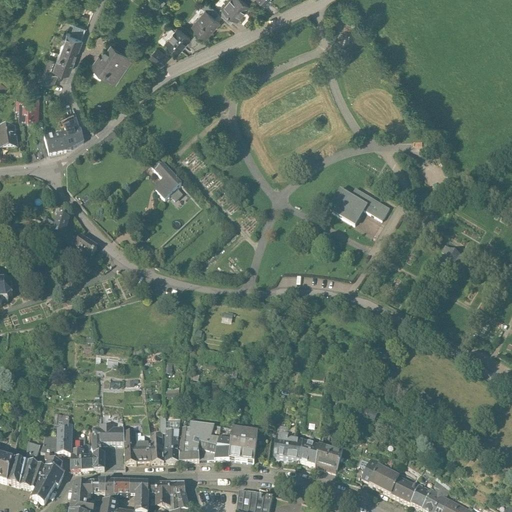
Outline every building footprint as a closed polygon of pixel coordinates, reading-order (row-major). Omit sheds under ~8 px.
[(198,5),(205,11),(214,18),(218,13),(217,12),(203,0),(198,5)] [(252,5),(245,0),(226,0),(221,7),(234,18),(239,22),(252,5)] [(234,18),(221,7),(217,12),(218,13),(230,23),(234,18)] [(84,10),(77,26),(85,29),(91,13),(84,10)] [(214,18),(205,11),(192,26),(206,37),(219,22),(214,18)] [(74,25),(70,36),(80,40),(85,29),(77,26),(74,25)] [(190,40),(176,29),(164,43),(178,55),(190,40)] [(67,35),(60,52),(75,58),(82,41),(80,40),(70,36),(67,35)] [(132,59),(111,45),(102,58),(99,56),(91,68),(115,84),(132,59)] [(168,58),(157,49),(149,58),(160,67),(168,58)] [(68,74),(75,58),(60,52),(53,69),(68,74)] [(46,58),(42,70),(48,72),(51,65),(48,64),(50,60),(46,58)] [(38,79),(51,88),(56,76),(48,72),(42,70),(38,79)] [(38,123),(38,98),(17,97),(17,105),(20,105),(20,122),(38,123)] [(61,121),(66,137),(81,132),(76,117),(61,121)] [(67,153),(84,142),(81,132),(66,137),(45,143),(50,158),(67,153)] [(14,135),(0,138),(0,156),(17,153),(14,135)] [(150,169),(157,176),(164,170),(157,162),(150,169)] [(181,188),(164,170),(157,176),(165,184),(156,193),(166,203),(181,188)] [(389,212),(355,192),(351,200),(340,193),(328,214),(355,230),(364,215),(382,225),(389,212)] [(54,236),(64,241),(66,237),(71,220),(60,217),(54,236)] [(74,242),(66,237),(64,241),(72,246),(74,242)] [(99,248),(82,238),(76,248),(92,259),(99,248)] [(464,260),(446,249),(441,256),(445,258),(442,263),(453,270),(456,265),(460,267),(464,260)] [(292,287),(292,286),(298,287),(298,279),(286,278),(286,287),(292,287)] [(0,316),(2,313),(1,309),(1,308),(5,307),(7,310),(8,309),(7,306),(10,303),(12,303),(13,302),(11,301),(10,295),(13,294),(12,293),(10,293),(6,290),(6,288),(5,288),(4,290),(0,290),(0,316)] [(151,355),(133,358),(134,364),(152,361),(151,355)] [(54,434),(58,434),(58,442),(58,458),(58,459),(71,460),(72,431),(69,431),(70,423),(55,421),(54,434)] [(165,427),(165,437),(165,446),(165,455),(166,466),(177,466),(177,455),(179,428),(165,427)] [(213,430),(188,427),(188,433),(194,434),(194,440),(190,440),(190,453),(198,453),(199,464),(208,463),(209,456),(207,456),(207,454),(210,440),(213,430)] [(232,434),(213,430),(210,440),(212,442),(219,443),(230,445),(232,434)] [(92,447),(101,448),(124,448),(124,438),(124,435),(113,435),(113,431),(100,431),(100,434),(92,434),(92,447)] [(182,433),(179,453),(190,453),(190,440),(194,440),(194,434),(188,433),(182,433)] [(257,438),(232,434),(230,445),(229,462),(254,466),(257,438)] [(277,462),(299,465),(302,447),(293,445),(295,442),(295,438),(288,437),(287,443),(276,441),(274,457),(277,458),(277,462)] [(151,466),(150,450),(150,448),(135,448),(135,438),(124,438),(124,448),(125,468),(136,467),(151,466)] [(150,450),(151,466),(164,466),(162,439),(150,440),(150,448),(150,450)] [(216,455),(219,443),(212,442),(210,440),(207,454),(216,455)] [(72,454),(84,454),(84,448),(84,441),(73,441),(72,454)] [(58,458),(58,442),(56,444),(45,442),(43,450),(41,458),(46,459),(47,459),(47,460),(51,461),(55,463),(55,459),(56,458),(58,458)] [(230,445),(219,443),(216,455),(215,463),(229,462),(230,445)] [(101,448),(92,447),(91,454),(93,458),(93,460),(93,474),(105,473),(105,458),(101,458),(101,448)] [(299,465),(315,470),(318,451),(302,447),(299,465)] [(37,470),(38,469),(34,468),(35,461),(37,462),(39,451),(37,450),(29,448),(28,451),(25,467),(26,467),(20,491),(31,493),(35,477),(37,470)] [(20,466),(12,464),(7,488),(20,491),(26,467),(25,467),(28,451),(24,450),(20,466)] [(318,450),(318,451),(315,470),(336,476),(335,477),(336,477),(342,457),(318,450)] [(190,453),(179,453),(179,455),(179,465),(199,464),(198,453),(190,453)] [(215,463),(216,455),(207,454),(207,456),(209,456),(208,463),(215,463)] [(64,477),(59,475),(62,468),(54,466),(55,463),(51,461),(47,460),(47,459),(46,459),(41,458),(39,463),(44,465),(46,466),(48,466),(44,472),(41,478),(40,482),(54,489),(57,490),(64,477)] [(0,485),(7,488),(12,464),(0,460),(0,485)] [(71,460),(71,475),(81,475),(81,461),(81,460),(71,461),(71,460)] [(81,461),(81,475),(93,474),(93,460),(88,460),(84,460),(83,461),(81,461)] [(43,472),(37,470),(35,477),(31,493),(35,495),(41,478),(44,472),(43,472)] [(369,489),(380,494),(388,477),(377,472),(374,478),(370,487),(369,489)] [(361,483),(370,487),(374,478),(365,474),(361,483)] [(399,482),(388,477),(380,494),(391,499),(399,482)] [(44,507),(54,489),(40,482),(35,495),(32,502),(44,507)] [(391,499),(410,508),(419,491),(399,482),(391,499)] [(114,491),(114,486),(105,485),(98,486),(98,498),(105,498),(105,502),(105,505),(115,507),(115,506),(116,500),(115,500),(114,497),(114,491)] [(92,498),(91,499),(91,486),(90,486),(90,487),(74,489),(70,511),(102,511),(103,508),(89,506),(89,500),(92,500),(92,498)] [(130,499),(130,486),(114,486),(114,491),(114,497),(115,500),(116,500),(117,499),(130,499)] [(147,511),(148,501),(148,486),(130,486),(130,499),(136,499),(135,511),(147,511)] [(155,489),(155,486),(148,486),(148,501),(153,501),(153,499),(155,499),(156,499),(156,489),(155,489)] [(170,500),(169,500),(169,486),(157,486),(155,486),(155,489),(156,489),(156,499),(155,499),(155,509),(162,509),(163,508),(170,508),(170,500)] [(177,486),(169,486),(169,500),(170,500),(173,499),(173,511),(188,511),(186,500),(184,486),(177,486)] [(422,511),(430,497),(419,491),(410,508),(417,511),(422,511)] [(239,493),(236,511),(268,511),(271,498),(239,493)] [(422,511),(445,511),(449,507),(430,497),(422,511)]
